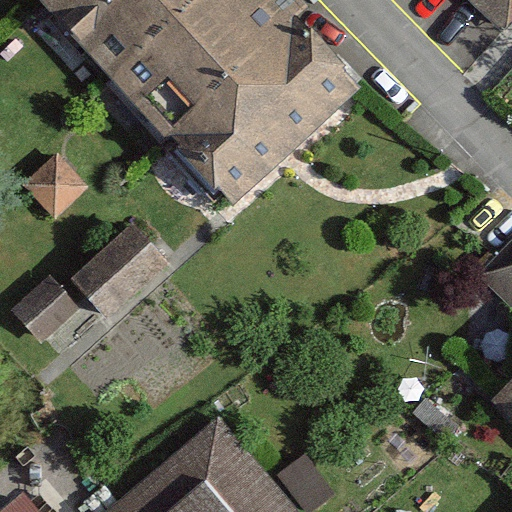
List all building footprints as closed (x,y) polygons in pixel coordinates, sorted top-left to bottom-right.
[(40,0),(105,73),(189,0),(40,0)] [(189,0),(105,73),(170,148),(312,24),(290,0),(189,0)] [(511,0),(469,0),(505,36),(511,29),(511,0)] [(170,148),(235,222),(377,99),(312,24),(170,148)] [(55,226),(94,191),(59,153),(20,188),(55,226)] [(109,324),(173,269),(138,228),(73,282),(109,324)] [(511,254),(481,288),(511,316),(511,254)] [(12,315),(41,349),(84,313),(55,278),(12,315)] [(511,425),(511,387),(491,407),(511,425)] [(234,511),(295,511),(220,421),(111,511),(176,511),(210,484),(234,511)] [(234,511),(210,484),(176,511),(234,511)] [(38,511),(27,498),(10,511),(38,511)]
